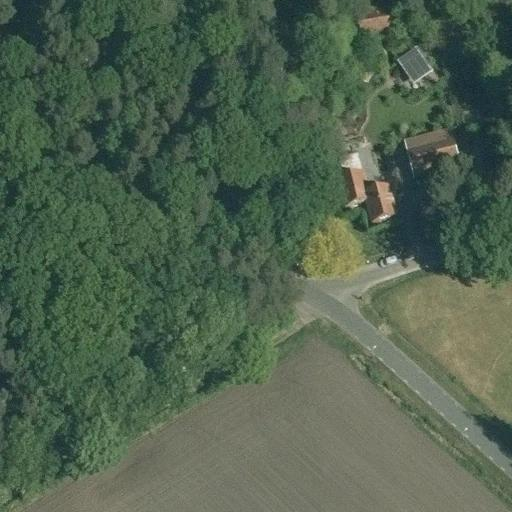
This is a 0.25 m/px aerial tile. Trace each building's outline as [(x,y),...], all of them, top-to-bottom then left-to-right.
[(422,0),(408,0),(406,0),(409,14),(425,11),(422,0)] [(393,12),(386,14),(364,17),(366,27),(361,28),(363,41),(398,36),(393,12)] [(364,69),(358,80),(366,85),(373,75),(364,69)] [(409,153),(416,177),(452,167),(460,165),(453,141),(409,153)] [(502,187),(494,155),(469,161),(477,193),(502,187)] [(399,214),(393,189),(369,195),(364,175),(339,181),(346,210),(368,204),(374,227),(397,221),(396,215),(399,214)] [(182,340),(218,322),(207,300),(171,318),(182,340)]
